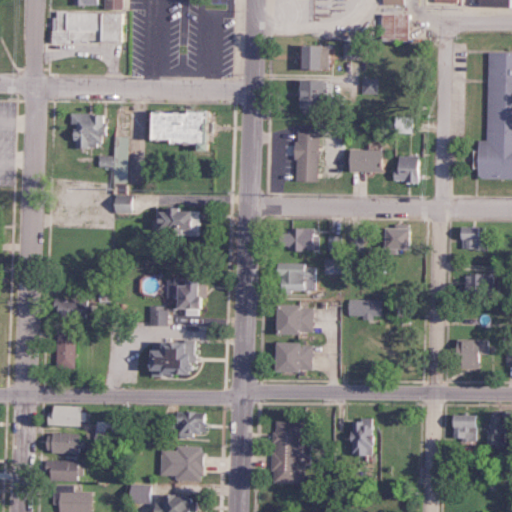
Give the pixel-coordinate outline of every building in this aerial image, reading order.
[(127,8),(126,0),(106,0),(107,8),(127,8)] [(129,13),(57,11),(56,40),(128,42),(129,13)] [(406,41),(407,14),(378,13),(378,40),(406,41)] [(294,68),(324,68),(325,45),(294,44),(294,68)] [(511,178),(511,51),(485,51),(484,140),(474,140),(473,178),(511,178)] [(359,93),(374,93),(374,77),(359,77),(359,93)] [(317,79),(292,79),(292,105),(316,105),(317,79)] [(162,111),(162,139),(180,139),(180,143),(207,143),(207,150),(217,150),(217,112),(162,111)] [(78,123),(78,146),(105,147),(106,134),(111,134),(111,127),(104,127),(104,113),(74,113),(74,123),(78,123)] [(412,132),(412,116),(392,116),(392,132),(412,132)] [(314,181),(316,132),(293,131),(291,180),(314,181)] [(116,183),(130,183),(131,136),(117,136),(116,183)] [(418,181),(419,155),(391,155),(390,180),(418,181)] [(137,212),(138,195),(119,194),(118,211),(137,212)] [(162,209),(163,233),(205,232),(204,210),(189,211),(189,208),(162,209)] [(485,226),(454,226),(454,238),(460,238),(460,248),(484,248),(485,226)] [(286,233),(273,232),(273,245),(288,246),(288,249),(314,249),(315,228),(286,227),(286,233)] [(402,227),(378,227),(378,248),(401,248),(402,227)] [(311,291),(312,264),(272,262),(271,289),(311,291)] [(495,274),(462,273),(462,294),(495,295),(495,274)] [(60,319),(93,320),(93,299),(60,298),(60,319)] [(378,299),(345,298),(345,316),(378,316),(378,299)] [(147,325),(164,325),(164,306),(148,305),(147,325)] [(311,305),(271,305),(270,332),(310,333),(311,305)] [(59,367),(77,367),(78,330),(60,330),(59,367)] [(140,350),(140,373),(180,373),(180,362),(190,362),(190,339),(179,339),(179,342),(149,342),(149,350),(140,350)] [(450,367),(476,368),(476,353),(485,353),(485,340),(451,339),(450,367)] [(309,371),(310,343),(270,342),(269,369),(309,371)] [(87,425),(88,405),(54,404),(54,424),(87,425)] [(203,432),(203,411),(173,411),(173,437),(191,437),(191,432),(203,432)] [(450,438),(474,439),(475,431),(478,431),(478,415),(447,414),(447,427),(450,427),(450,438)] [(348,421),(348,430),(346,430),(347,454),(368,454),(368,417),(356,418),(356,421),(348,421)] [(498,443),(499,417),(486,417),(485,443),(498,443)] [(115,420),(97,420),(96,441),(114,442),(115,420)] [(271,482),(303,483),(303,469),(296,469),(296,453),(304,453),(304,440),(295,440),(295,421),(272,420),(271,482)] [(52,431),(52,452),(87,453),(87,433),(52,431)] [(178,474),(178,479),(206,480),(207,446),(178,445),(178,449),(163,449),(162,474),(178,474)] [(58,478),(85,479),(86,460),(59,459),(58,478)] [(200,511),(202,495),(161,493),(161,484),(134,483),(133,501),(157,502),(156,511),(200,511)] [(95,511),(96,491),(63,490),(63,511),(95,511)]
